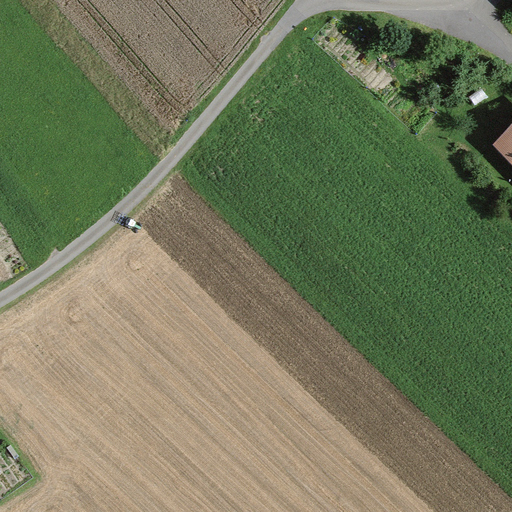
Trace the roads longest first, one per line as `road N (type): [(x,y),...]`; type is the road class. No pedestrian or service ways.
road 1 (track): [(312,0),(153,181),(77,250),(0,301)]
road 2 (track): [(310,2),(481,6)]
